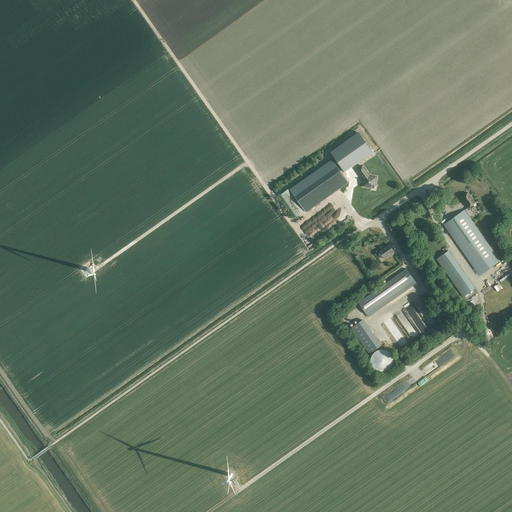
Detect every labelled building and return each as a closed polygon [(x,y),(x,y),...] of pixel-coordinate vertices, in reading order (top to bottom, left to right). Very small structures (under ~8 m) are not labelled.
[(345,172),(372,152),(359,133),(331,152),(345,172)] [(332,160),(290,189),(306,212),(348,182),(332,160)] [(362,166),(357,169),(364,180),(364,182),(363,187),(371,188),(371,187),(374,185),(374,186),(375,186),(376,180),(374,177),(369,176),(362,166)] [(295,218),(304,211),(289,189),(280,195),(295,218)] [(464,211),(469,216),(473,214),(470,209),(474,206),(473,205),(475,203),(468,193),(461,198),(468,208),(465,210),(464,211)] [(469,216),(464,211),(464,210),(444,225),(479,275),(500,261),(469,218),(469,216)] [(389,244),(379,251),(384,259),(388,256),(388,255),(391,253),(391,254),(394,252),(389,244)] [(449,277),(463,297),(475,288),(463,272),(461,269),(448,251),(437,259),(449,277)] [(406,269),(358,303),(368,316),(416,282),(406,269)] [(397,315),(402,322),(407,319),(401,311),(397,315)] [(428,322),(427,323),(429,329),(434,326),(428,314),(425,316),(428,322)] [(393,318),(389,321),(400,339),(399,340),(401,344),(407,340),(398,325),(396,326),(394,323),(396,322),(393,318)] [(420,319),(414,323),(421,335),(427,331),(420,319)] [(381,346),(362,320),(351,328),(369,354),(381,346)] [(371,357),(371,358),(371,359),(371,360),(371,361),(371,363),(371,364),(371,365),(372,366),(372,367),(373,368),(374,369),(375,370),(376,371),(377,371),(378,372),(379,372),(380,372),(381,373),(382,373),(384,373),(385,372),(386,372),(387,372),(388,371),(389,370),(390,369),(391,369),(392,368),(392,367),(393,366),(393,365),(393,364),(394,363),(394,361),(394,360),(394,359),(393,358),(393,357),(392,356),(392,355),(391,354),(390,353),(389,352),(388,351),(387,351),(386,350),(385,350),(384,350),(382,349),(381,349),(380,350),(379,350),(378,350),(377,351),(376,351),(375,352),(374,353),(373,354),(372,355),(372,356),(371,357)] [(450,349),(439,356),(442,362),(454,354),(450,349)] [(437,357),(422,369),(426,375),(442,363),(437,357)]
